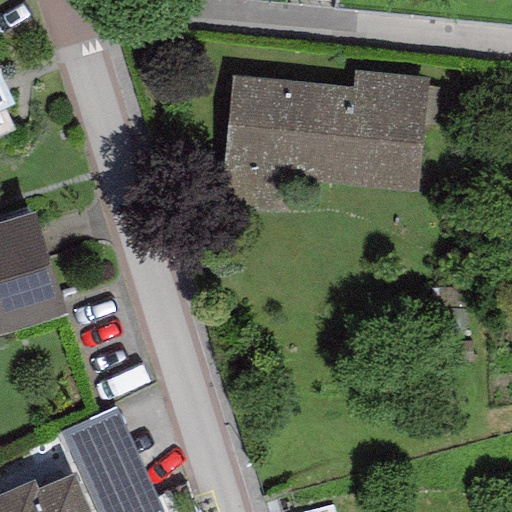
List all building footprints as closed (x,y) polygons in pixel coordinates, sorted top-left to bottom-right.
[(351,92),(230,79),(217,208),(294,216),(297,183),(415,195),(426,83),(353,75),(351,92)] [(0,144),(15,138),(5,116),(13,112),(0,83),(0,144)] [(0,342),(66,322),(34,219),(0,229),(0,342)] [(121,401),(68,428),(110,511),(157,511),(174,504),(121,401)] [(35,467),(0,482),(0,511),(96,511),(74,459),(38,475),(35,467)]
